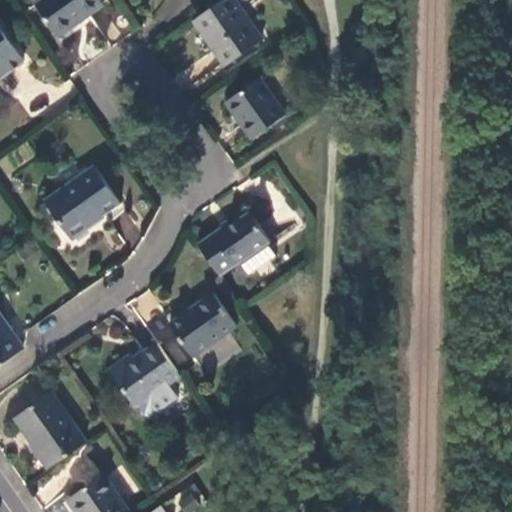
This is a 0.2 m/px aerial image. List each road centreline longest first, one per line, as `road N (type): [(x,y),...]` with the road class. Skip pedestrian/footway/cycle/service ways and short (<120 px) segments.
road 1 (unknown): [(174,207),(99,97),(127,63),(138,65),(205,162),(212,193)]
road 2 (residential): [(0,374),(146,266),(174,207)]
